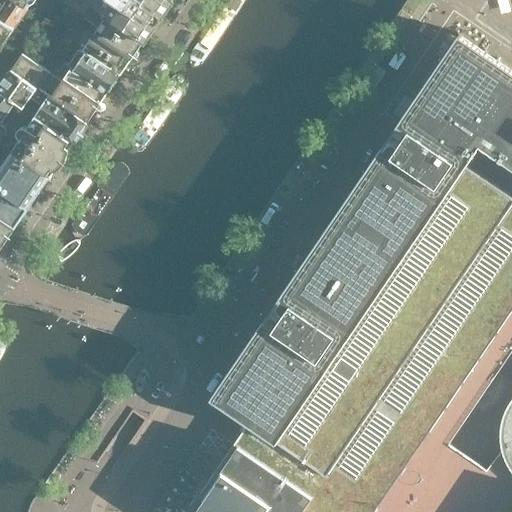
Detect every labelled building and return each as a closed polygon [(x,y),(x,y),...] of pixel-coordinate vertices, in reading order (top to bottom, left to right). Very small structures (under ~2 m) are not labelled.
[(0,17),(15,27),(28,7),(15,0),(8,0),(0,13),(0,17)] [(0,0),(0,13),(8,0),(0,0)] [(95,4),(88,0),(59,0),(59,1),(85,19),(95,4)] [(173,0),(88,0),(95,4),(145,38),(146,39),(173,0)] [(203,64),(203,62),(246,0),(227,0),(188,57),(188,59),(188,60),(188,62),(189,63),(190,64),(191,65),(192,66),(193,67),(195,67),(196,67),(198,67),(199,66),(200,66),(202,65),(203,64)] [(421,0),(407,0),(388,29),(397,35),(418,4),(421,0)] [(122,72),(145,38),(95,4),(85,19),(98,28),(83,50),(79,47),(68,64),(72,66),(71,67),(108,92),(120,74),(121,73),(122,73),(122,72)] [(0,48),(1,47),(15,27),(0,17),(0,48)] [(511,511),(511,477),(506,468),(502,457),(501,452),(486,474),(448,448),(511,353),(511,68),(460,32),(437,65),(416,96),(414,98),(406,92),(396,106),(391,113),(400,119),(236,360),(211,397),(248,423),(217,467),(216,469),(186,511),(511,511)] [(354,78),(363,84),(390,45),(381,39),(354,78)] [(49,71),(37,63),(23,53),(12,69),(38,87),(49,71)] [(89,120),(108,92),(71,67),(62,80),(49,71),(38,87),(89,120)] [(38,87),(12,69),(11,69),(0,83),(0,91),(16,102),(23,106),(30,96),(41,104),(35,114),(75,140),(89,120),(38,87)] [(182,95),(163,83),(131,131),(150,144),(182,95)] [(320,129),(329,135),(356,96),(347,90),(320,129)] [(0,118),(3,120),(16,102),(0,91),(0,118)] [(35,114),(23,106),(16,102),(3,120),(0,118),(0,147),(3,143),(13,149),(51,175),(52,175),(56,168),(59,167),(62,165),(63,164),(65,162),(66,160),(68,157),(68,156),(69,154),(70,153),(70,150),(70,148),(70,147),(74,140),(75,140),(35,114)] [(0,214),(16,226),(51,175),(13,149),(0,169),(0,214)] [(102,210),(103,209),(131,169),(132,167),(132,165),(133,163),(133,161),(133,158),(133,156),(132,154),(127,157),(125,158),(122,160),(120,162),(118,164),(92,203),(92,204),(92,205),(92,207),(92,208),(93,209),(94,210),(95,211),(96,211),(98,211),(99,211),(100,211),(102,210)] [(96,221),(78,209),(47,256),(64,267),(96,221)] [(16,226),(0,214),(0,240),(4,244),(16,226)] [(511,511),(511,405),(509,410),(504,421),(501,433),(500,445),(502,457),(506,468),(511,477),(511,511)]
